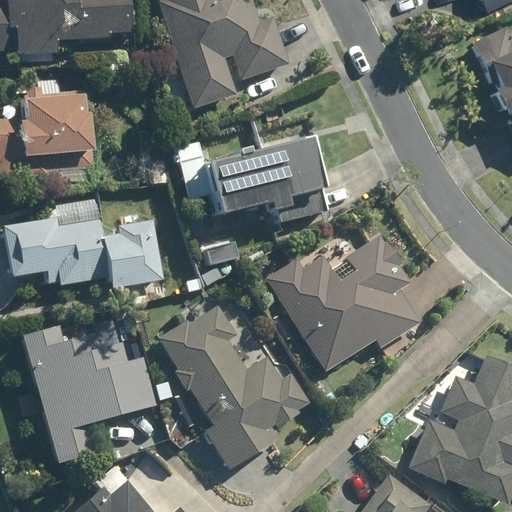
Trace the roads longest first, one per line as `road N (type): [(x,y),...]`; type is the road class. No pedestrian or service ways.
road 1 (unknown): [(265,511),(506,270)]
road 2 (residential): [(341,0),(415,151),(458,217),(511,274)]
